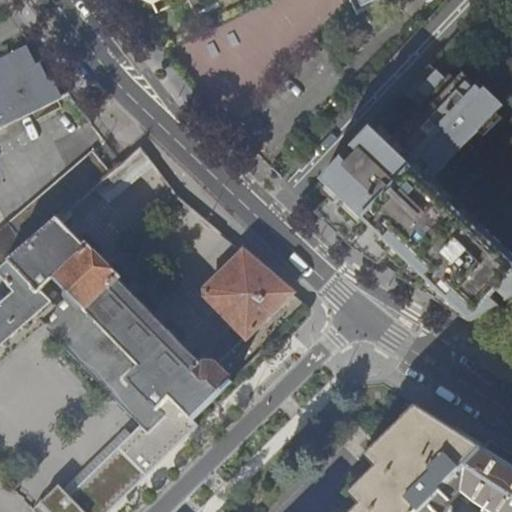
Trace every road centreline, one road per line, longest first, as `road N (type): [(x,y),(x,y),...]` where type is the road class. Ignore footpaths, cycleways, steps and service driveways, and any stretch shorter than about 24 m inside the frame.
road 1 (residential): [(54,0),(123,85),(357,311)]
road 2 (residential): [(156,511),(357,311)]
road 3 (residential): [(357,311),(511,413)]
